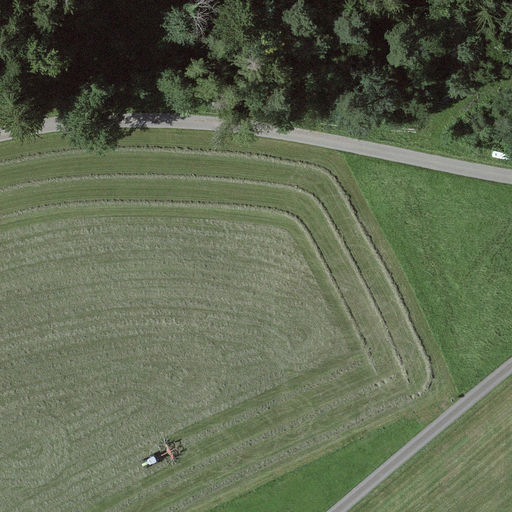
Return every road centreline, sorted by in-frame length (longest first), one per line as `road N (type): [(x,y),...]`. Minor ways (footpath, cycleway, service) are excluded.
road 1 (unclassified): [(511,178),(234,129),(0,133)]
road 2 (unclassified): [(511,374),(358,511)]
